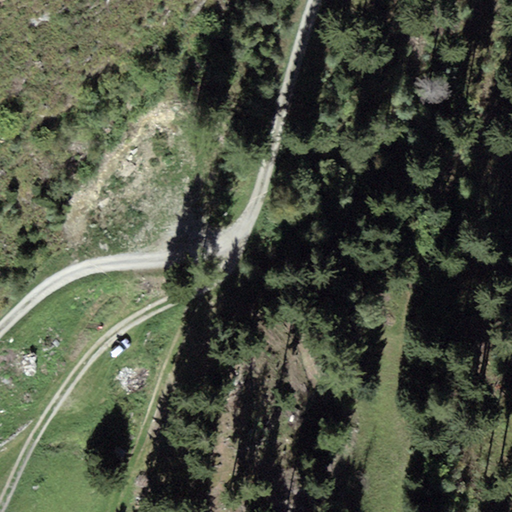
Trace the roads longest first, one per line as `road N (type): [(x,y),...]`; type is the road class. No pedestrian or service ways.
road 1 (track): [(0,333),(69,273),(235,253),(294,100),(321,0)]
road 2 (track): [(0,498),(94,351),(214,278),(235,253)]
